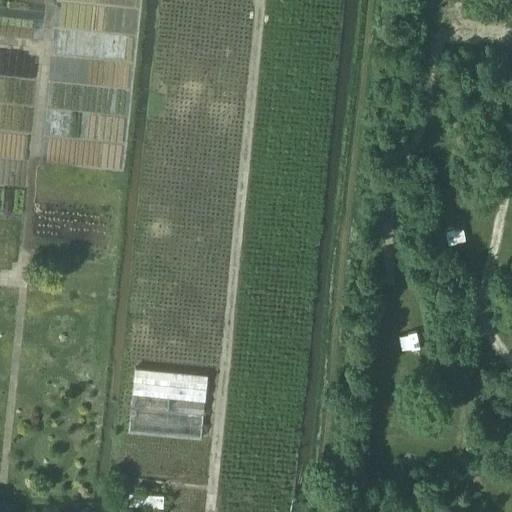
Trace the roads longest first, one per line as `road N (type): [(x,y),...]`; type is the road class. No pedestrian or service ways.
road 1 (track): [(210,511),(260,0)]
road 2 (track): [(388,281),(388,200),(419,128),(437,45),(452,33),(511,33)]
road 3 (track): [(511,176),(481,308),(511,366)]
